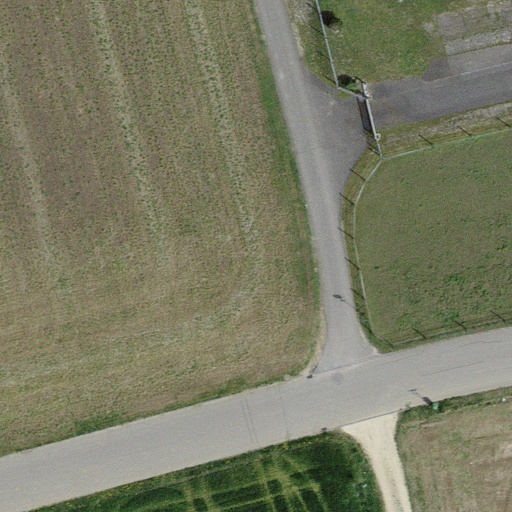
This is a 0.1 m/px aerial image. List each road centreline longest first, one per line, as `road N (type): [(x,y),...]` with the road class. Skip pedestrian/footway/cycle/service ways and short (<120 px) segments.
road 1 (residential): [(511,352),(0,483)]
road 2 (unknown): [(294,123),(511,76)]
road 3 (track): [(355,386),(396,511)]
